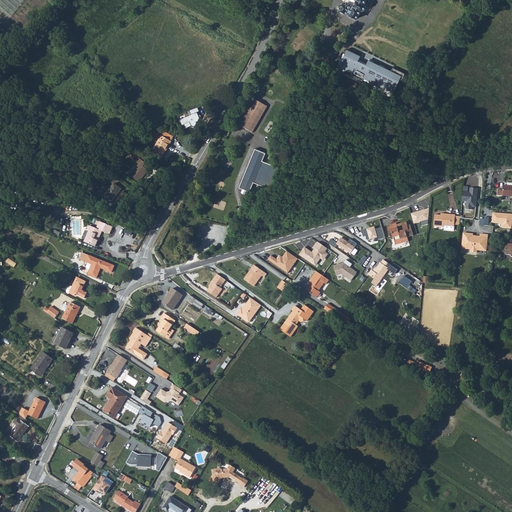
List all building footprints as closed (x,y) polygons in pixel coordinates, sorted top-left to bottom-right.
[(339,10),(346,14),(346,13),(349,14),(349,15),(356,19),(361,11),(364,10),(366,7),(366,6),(365,3),(366,0),(348,0),(346,5),(342,4),(339,10)] [(314,54),(332,63),(336,53),(318,44),(314,54)] [(359,57),(346,50),(340,64),(338,63),(336,68),(341,71),(343,69),(351,73),(350,75),(361,80),(362,78),(392,93),(399,80),(401,81),(404,74),(392,69),(390,72),(368,61),(365,65),(357,61),(359,57)] [(239,125),(252,133),(267,106),(254,99),(239,125)] [(192,116),(180,121),(183,126),(184,125),(186,129),(192,126),(195,128),(200,119),(197,113),(200,112),(198,109),(190,112),(192,116)] [(162,137),(170,141),(172,137),(164,132),(162,137)] [(163,155),(164,155),(171,142),(170,141),(162,137),(157,134),(155,138),(159,140),(153,149),(154,150),(152,153),(153,155),(160,159),(161,158),(163,155)] [(239,187),(250,192),(254,182),(269,188),(273,178),(277,167),(262,161),(265,153),(255,149),(239,187)] [(138,158),(133,154),(130,159),(137,164),(133,169),(132,168),(127,174),(138,182),(144,175),(148,170),(147,170),(149,167),(148,166),(138,158)] [(141,155),(138,158),(148,166),(151,162),(141,155)] [(52,172),(39,166),(34,177),(51,185),(56,174),(52,172)] [(52,172),(56,174),(62,177),(65,170),(55,166),(52,172)] [(493,180),(505,181),(505,172),(493,172),(493,180)] [(511,196),(511,183),(507,183),(507,185),(503,185),(503,189),(498,189),(498,195),(511,196)] [(97,196),(102,200),(104,199),(111,204),(121,190),(114,184),(110,190),(104,186),(97,196)] [(476,207),(477,189),(468,188),(468,192),(462,191),(461,201),(466,202),(466,209),(472,210),(472,206),(476,207)] [(511,218),(511,214),(493,213),(492,223),(502,224),(501,228),(511,229),(511,218)] [(440,216),(435,215),(434,226),(444,227),(444,230),(453,230),(454,225),(454,216),(454,215),(444,214),(444,216),(440,216)] [(85,242),(95,247),(102,232),(109,235),(112,227),(96,221),(95,224),(97,225),(96,229),(89,226),(87,231),(89,232),(85,242)] [(391,240),(394,239),(395,245),(408,241),(407,237),(413,236),(410,225),(407,226),(406,223),(402,224),(403,231),(398,232),(396,224),(390,225),(390,227),(387,227),(391,240)] [(487,235),(480,235),(480,237),(476,237),(475,238),(472,238),(472,236),(469,236),(469,234),(463,234),(463,243),(467,243),(466,249),(471,249),(471,252),(476,253),(477,250),(486,251),(487,235)] [(348,242),(341,237),(337,243),(331,239),(328,243),(335,247),(337,244),(351,254),(357,244),(350,239),(348,242)] [(11,247),(18,250),(21,244),(14,241),(11,247)] [(312,252),(304,246),(299,255),(315,266),(320,258),(324,261),(329,254),(325,252),(328,248),(317,241),(313,248),(314,249),(312,252)] [(88,275),(97,278),(101,268),(111,273),(114,266),(82,253),(79,260),(89,263),(87,268),(87,269),(90,270),(88,275)] [(344,263),(334,265),(337,275),(341,274),(352,281),(357,273),(350,268),(352,264),(346,260),(344,263)] [(377,266),(374,272),(371,270),(368,275),(379,282),(389,269),(388,268),(390,265),(383,260),(381,263),(380,263),(377,266)] [(247,273),(243,279),(253,286),(261,276),(263,277),(265,274),(253,265),(250,268),(251,269),(248,273),(247,273)] [(315,271),(308,281),(306,283),(306,284),(308,285),(304,290),(316,298),(319,292),(317,291),(323,283),(325,284),(328,280),(315,271)] [(209,287),(206,291),(215,298),(221,290),(219,288),(225,280),(216,274),(210,282),(212,283),(209,287)] [(404,276),(399,283),(410,290),(412,287),(409,285),(412,281),(404,276)] [(69,294),(74,296),(75,294),(85,298),(87,293),(81,291),(85,282),(77,278),(69,294)] [(281,281),(277,288),(282,291),(287,285),(281,281)] [(162,303),(172,310),(182,295),(172,289),(162,303)] [(190,295),(187,300),(200,309),(203,304),(190,295)] [(261,306),(250,298),(242,310),(241,309),(237,315),(246,322),(249,318),(251,320),(261,306)] [(62,319),(71,323),(75,316),(76,316),(80,308),(70,303),(62,319)] [(323,309),(325,311),(330,314),(334,317),(337,311),(327,304),(323,309)] [(288,317),(279,329),(290,337),(297,326),(295,325),(298,321),(299,322),(306,321),(313,312),(303,305),(300,310),(294,306),(291,310),(292,311),(289,315),(291,316),(290,318),(288,317)] [(43,311),(54,319),(59,313),(50,307),(48,310),(45,308),(43,311)] [(343,323),(346,325),(349,320),(337,311),(334,317),(343,323)] [(156,331),(164,336),(165,336),(169,338),(174,330),(170,328),(175,321),(164,314),(161,318),(163,320),(156,331)] [(187,324),(184,328),(196,336),(199,332),(187,324)] [(57,339),(54,344),(65,350),(73,333),(62,328),(60,332),(57,339)] [(148,336),(136,328),(133,332),(135,333),(126,348),(143,359),(146,354),(138,349),(141,344),(146,347),(152,338),(151,338),(148,336)] [(30,369),(40,377),(53,360),(42,352),(30,369)] [(107,373),(116,378),(127,360),(118,354),(107,373)] [(418,360),(416,366),(430,372),(433,366),(418,360)] [(153,371),(167,380),(170,374),(156,367),(153,371)] [(173,384),(170,388),(171,388),(169,392),(170,392),(169,393),(167,393),(161,389),(158,394),(159,394),(157,397),(164,402),(171,401),(178,405),(183,398),(178,395),(182,390),(173,384)] [(104,411),(114,418),(127,397),(112,387),(106,397),(111,399),(104,411)] [(151,394),(145,390),(140,398),(150,404),(151,402),(147,399),(151,394)] [(19,415),(20,416),(25,420),(28,415),(37,419),(45,403),(36,398),(29,412),(22,409),(19,415)] [(141,407),(138,413),(141,415),(142,413),(144,414),(140,422),(149,427),(151,423),(158,427),(161,422),(160,417),(156,415),(153,420),(149,418),(152,413),(141,407)] [(9,436),(17,441),(18,442),(31,424),(25,420),(20,416),(18,418),(17,418),(13,423),(17,426),(9,436)] [(167,421),(161,431),(156,438),(166,444),(172,434),(173,435),(177,428),(167,421)] [(430,421),(418,438),(423,441),(435,425),(430,421)] [(90,442),(101,449),(111,431),(100,425),(90,442)] [(9,436),(7,439),(14,445),(17,441),(9,436)] [(180,459),(183,453),(184,453),(174,447),(169,456),(179,461),(175,469),(180,472),(183,473),(182,474),(190,478),(196,468),(188,463),(180,459)] [(139,455),(132,451),(126,463),(130,465),(152,467),(152,456),(139,455)] [(94,458),(100,461),(103,456),(97,453),(94,458)] [(167,458),(160,453),(157,457),(156,470),(160,471),(167,458)] [(91,463),(97,466),(100,461),(94,458),(91,463)] [(236,482),(240,477),(234,473),(237,469),(230,465),(228,469),(221,471),(218,469),(213,470),(213,476),(209,482),(217,487),(221,480),(230,478),(236,482)] [(73,480),(77,484),(74,487),(78,491),(82,486),(83,487),(92,476),(91,475),(93,473),(92,472),(93,471),(92,470),(91,471),(84,466),(73,480)] [(102,475),(92,489),(96,491),(98,489),(105,494),(110,486),(103,481),(106,478),(102,475)] [(175,487),(168,482),(164,489),(171,493),(175,487)] [(114,498),(123,504),(122,505),(131,511),(136,511),(141,505),(135,501),(134,503),(128,498),(128,497),(119,491),(114,498)] [(187,511),(190,509),(175,499),(171,497),(163,509),(167,511),(169,510),(176,511),(187,511)]
